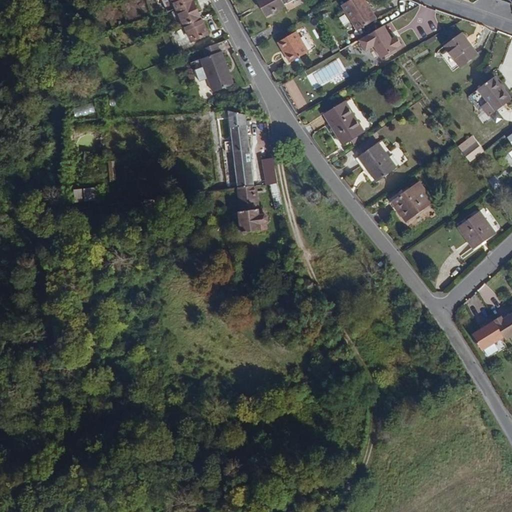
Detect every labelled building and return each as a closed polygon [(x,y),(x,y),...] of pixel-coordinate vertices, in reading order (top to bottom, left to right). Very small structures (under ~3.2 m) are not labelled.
[(196,2),(195,0),(172,0),(176,8),(177,11),(196,2)] [(258,0),(267,17),(288,7),(286,4),(287,4),(290,4),(296,0),(258,0)] [(379,19),(367,0),(351,0),(342,6),(358,32),(379,19)] [(205,20),(196,2),(177,11),(184,24),(186,29),(205,20)] [(212,36),(205,20),(186,29),(194,45),(212,36)] [(395,40),(386,25),(361,40),(367,51),(377,46),(384,58),(404,46),(399,37),(395,40)] [(310,53),(298,31),(279,42),(291,64),(310,53)] [(480,56),(465,33),(446,46),(461,69),(480,56)] [(238,86),(225,51),(222,53),(219,45),(203,50),(206,58),(203,59),(216,94),(238,86)] [(511,100),(511,97),(497,77),(481,88),(490,102),(496,111),(511,100)] [(365,133),(345,101),(324,114),(344,146),(365,133)] [(496,111),(490,102),(484,106),(490,115),(496,111)] [(255,186),(248,116),(230,112),(239,188),(255,186)] [(484,151),(472,135),(458,146),(470,162),(484,151)] [(398,169),(380,144),(360,157),(378,183),(398,169)] [(388,154),(397,166),(406,158),(398,147),(388,154)] [(262,160),(267,185),(278,184),(274,159),(262,160)] [(408,224),(437,203),(422,182),(393,203),(408,224)] [(257,211),(255,186),(239,188),(244,233),(259,232),(259,231),(269,230),(268,217),(262,217),(261,210),(257,211)] [(98,201),(96,188),(74,192),(76,204),(98,201)] [(497,234),(481,211),(458,227),(474,250),(497,234)] [(507,340),(511,337),(511,316),(506,320),(504,317),(496,321),(506,337),(507,340)] [(506,337),(496,321),(474,335),(484,350),(506,337)]
